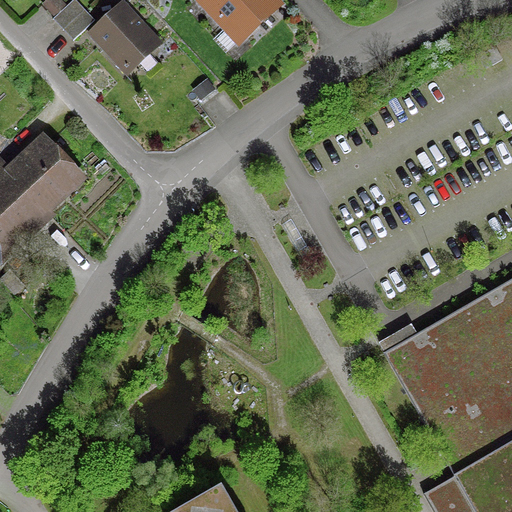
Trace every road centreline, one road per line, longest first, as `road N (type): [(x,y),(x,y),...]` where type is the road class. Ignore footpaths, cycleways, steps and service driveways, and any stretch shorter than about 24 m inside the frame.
road 1 (residential): [(478,0),(429,17),(311,83),(170,195)]
road 2 (residential): [(170,195),(72,332),(0,464)]
road 3 (residential): [(0,16),(170,195)]
